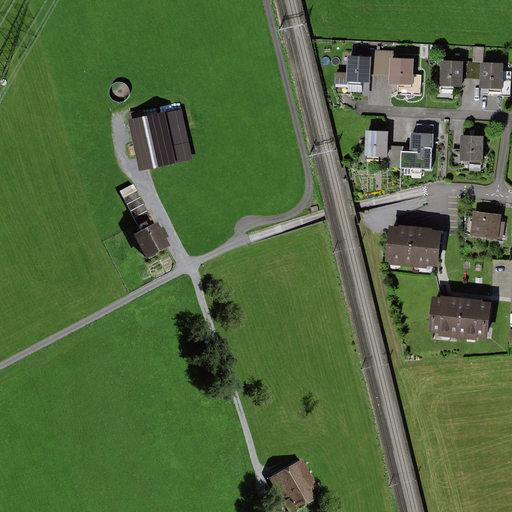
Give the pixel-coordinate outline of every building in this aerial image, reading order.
[(474,47),(473,62),(483,62),(484,48),(474,47)] [(363,82),(370,82),(370,72),(370,71),(380,72),(381,51),(371,51),(370,57),(350,56),(350,73),(337,73),(337,87),(347,87),(346,91),(363,92),(363,82)] [(393,74),(392,83),(412,84),(413,59),(393,58),(394,52),(381,51),(380,72),(393,72),(393,74)] [(442,85),(462,86),(462,77),(462,76),(472,76),(473,62),(443,60),(442,85)] [(483,62),(473,62),(472,76),(482,76),(482,78),(482,87),(502,88),(503,63),(483,62)] [(182,109),(129,120),(140,172),(193,160),(182,109)] [(388,131),(368,130),(367,155),(386,156),(386,167),(401,168),(402,149),(387,149),(387,147),(388,131)] [(401,168),(432,169),(433,134),(413,133),(412,148),(412,150),(402,149),(401,168)] [(483,136),(463,135),(462,151),(462,152),(462,160),(481,161),(483,136)] [(462,166),(462,160),(462,152),(452,152),(451,166),(462,166)] [(501,217),(473,212),(470,235),(497,240),(501,217)] [(155,227),(134,237),(146,261),(167,250),(155,227)] [(441,236),(390,230),(386,263),(437,269),(441,236)] [(489,305),(432,300),(429,333),(486,338),(489,305)] [(301,462),(269,479),(282,502),(283,503),(271,510),(272,511),(288,511),(312,499),(308,491),(315,487),(301,462)]
